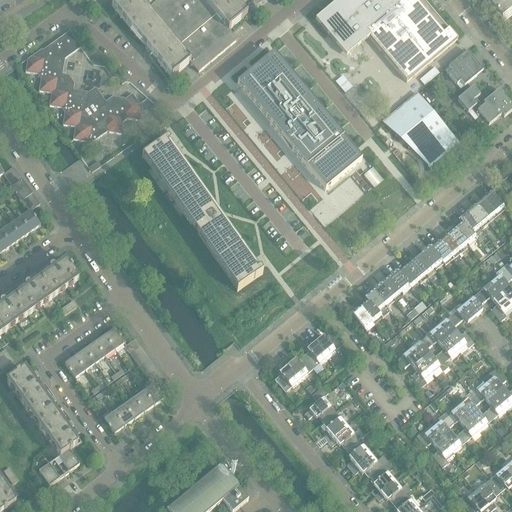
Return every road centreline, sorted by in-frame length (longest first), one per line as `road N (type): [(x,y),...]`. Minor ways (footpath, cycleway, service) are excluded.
road 1 (residential): [(236,370),(511,142)]
road 2 (residential): [(278,21),(173,106),(67,13)]
road 3 (residential): [(121,467),(43,359),(127,300)]
road 4 (residential): [(355,511),(236,370)]
road 5 (residential): [(282,511),(199,402)]
road 6 (residential): [(127,300),(199,402)]
road 7 (residential): [(5,130),(75,229)]
